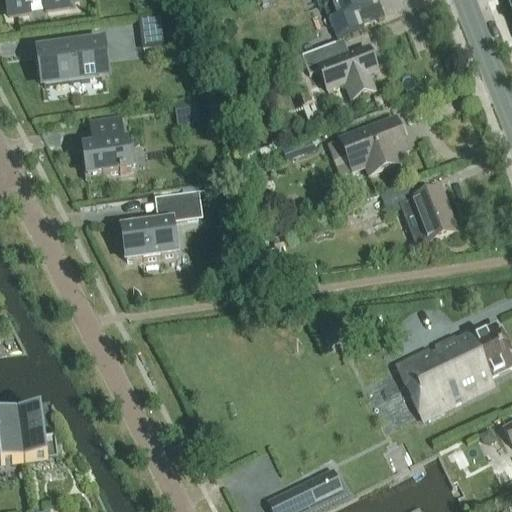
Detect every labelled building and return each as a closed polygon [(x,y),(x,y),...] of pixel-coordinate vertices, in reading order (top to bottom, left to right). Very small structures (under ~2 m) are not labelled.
[(6,0),(9,19),(30,16),(30,9),(45,7),(46,13),(69,10),(67,0),(6,0)] [(368,0),(314,0),(320,12),(324,10),(336,40),(363,29),(358,16),(373,10),(368,0)] [(138,22),(142,48),(174,44),(170,17),(138,22)] [(101,47),(39,55),(44,90),(106,81),(101,47)] [(370,80),(378,77),(369,52),(342,62),(336,47),(302,60),(310,80),(320,75),(328,96),(345,89),(351,105),(376,96),(370,80)] [(197,102),(174,106),(178,129),(200,125),(197,102)] [(408,157),(395,122),(339,143),(353,178),(366,173),(370,181),(402,169),(399,160),(408,157)] [(93,143),(94,143),(95,151),(83,152),(85,163),(82,164),(85,184),(102,181),(102,178),(119,175),(120,177),(126,176),(125,174),(131,174),(130,169),(134,168),(131,150),(127,151),(127,146),(122,147),(119,124),(91,128),(93,143)] [(317,139),(289,150),(293,160),(313,153),(319,146),(317,139)] [(366,219),(385,212),(388,218),(412,209),(427,247),(456,236),(440,193),(425,199),(419,184),(361,206),(366,219)] [(220,188),(205,190),(207,205),(223,203),(220,188)] [(199,197),(154,203),(154,204),(160,203),(164,227),(153,228),(153,227),(141,229),(141,230),(128,232),(122,233),(127,265),(133,265),(143,263),(143,264),(160,262),(160,261),(176,259),(172,227),(197,223),(194,198),(199,198),(199,197)] [(302,281),(317,279),(315,266),(301,268),(302,281)] [(248,287),(263,285),(261,271),(246,273),(248,287)] [(493,390),(489,382),(511,371),(511,356),(509,356),(496,329),(470,342),(468,337),(460,341),(459,338),(396,369),(422,424),(493,390)] [(18,420),(25,467),(58,462),(55,440),(43,442),(40,417),(18,420)] [(0,469),(11,468),(11,469),(25,467),(18,420),(0,422),(0,469)] [(511,427),(502,433),(511,451),(511,450),(511,427)] [(488,432),(477,438),(481,444),(488,446),(494,443),(488,432)] [(507,484),(511,480),(511,461),(499,469),(507,484)] [(332,473),(267,505),(270,511),(302,511),(342,493),(332,473)]
